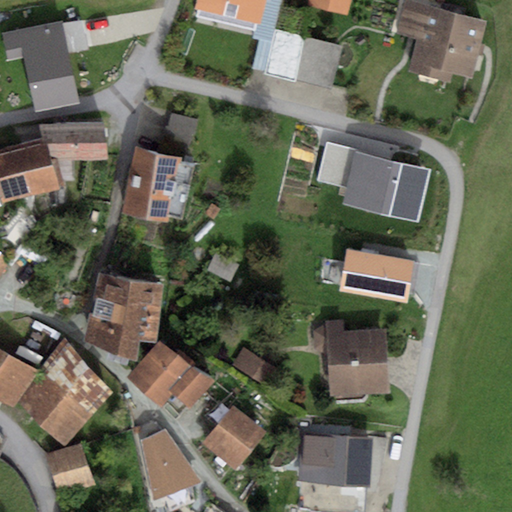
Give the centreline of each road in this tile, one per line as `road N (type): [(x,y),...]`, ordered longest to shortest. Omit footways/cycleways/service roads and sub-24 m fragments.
road 1 (residential): [(398,511),(456,202),(446,157),(427,143),(142,76),(131,99)]
road 2 (residential): [(72,330),(241,511)]
road 3 (residential): [(131,99),(116,202),(72,330)]
road 4 (residential): [(0,124),(131,99)]
